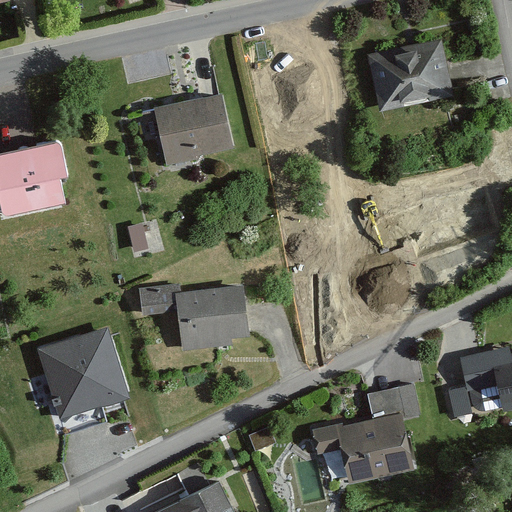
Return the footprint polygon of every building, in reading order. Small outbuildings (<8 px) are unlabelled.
[(456,96),(444,40),(372,55),(383,111),(456,96)] [(233,147),(223,95),(151,110),(164,173),(202,165),(200,154),(233,147)] [(73,206),(60,141),(0,151),(0,199),(3,219),(73,206)] [(498,232),(484,185),(446,198),(462,244),(498,232)] [(419,231),(402,186),(369,197),(386,243),(419,231)] [(369,197),(331,210),(349,258),(386,243),(369,197)] [(419,231),(428,257),(462,244),(446,198),(411,209),(419,231)] [(349,258),(331,210),(295,225),(313,271),(349,258)] [(141,222),(128,226),(135,252),(148,248),(141,222)] [(141,314),(181,309),(179,293),(183,292),(181,282),(138,288),(141,314)] [(242,285),(183,292),(179,293),(181,309),(185,345),(249,337),(242,285)] [(128,395),(107,329),(41,350),(62,416),(128,395)] [(511,405),(511,349),(511,343),(461,353),(474,413),(511,405)] [(367,387),(373,414),(403,408),(405,415),(422,411),(414,377),(367,387)] [(416,469),(405,415),(403,408),(373,414),(347,420),(346,415),(307,423),(314,455),(340,449),(348,484),(416,469)] [(270,426),(249,435),(256,451),(277,442),(270,426)] [(238,511),(221,474),(147,508),(148,511),(238,511)]
